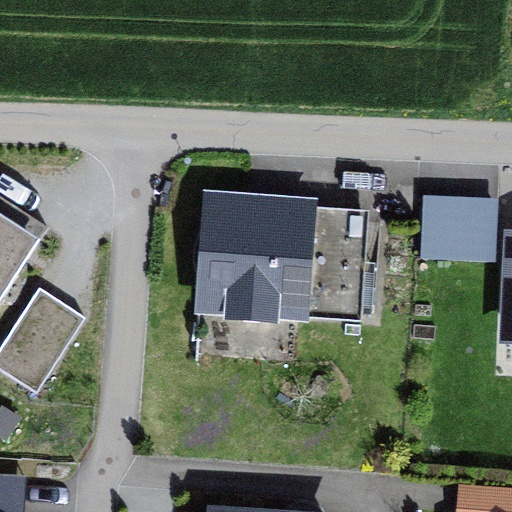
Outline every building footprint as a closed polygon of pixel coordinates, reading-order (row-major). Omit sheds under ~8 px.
[(495,262),(498,200),(423,197),(420,259),(495,262)] [(364,267),(303,262),(306,217),(212,211),(210,234),(200,234),(194,261),(197,277),(207,277),(205,301),(231,303),(230,313),(258,319),(273,316),(273,306),(361,313),(364,267)] [(0,302),(27,260),(15,253),(28,234),(0,216),(0,302)] [(0,370),(36,394),(85,319),(39,289),(0,349),(0,370)] [(0,510),(18,511),(26,511),(30,473),(0,470),(0,510)]
